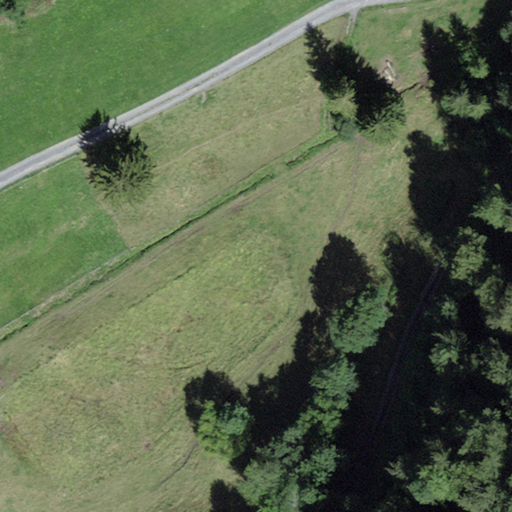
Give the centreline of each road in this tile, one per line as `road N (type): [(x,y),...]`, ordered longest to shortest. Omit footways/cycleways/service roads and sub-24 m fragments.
road 1 (track): [(359,0),(0,184)]
road 2 (track): [(511,155),(414,329),(338,511)]
